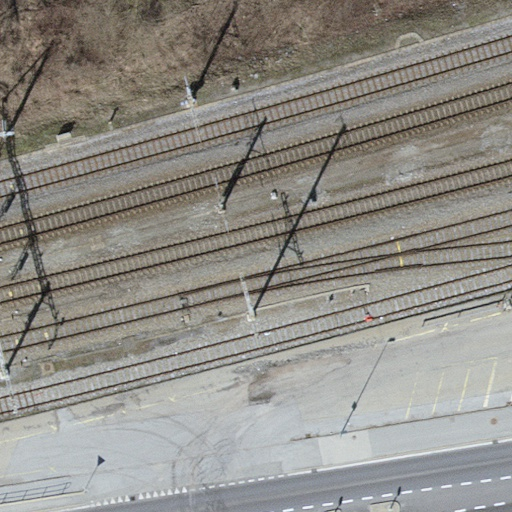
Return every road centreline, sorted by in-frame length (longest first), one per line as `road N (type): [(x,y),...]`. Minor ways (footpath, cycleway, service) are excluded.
road 1 (residential): [(511,340),(413,356),(178,428),(189,511)]
road 2 (primary): [(511,489),(368,511)]
